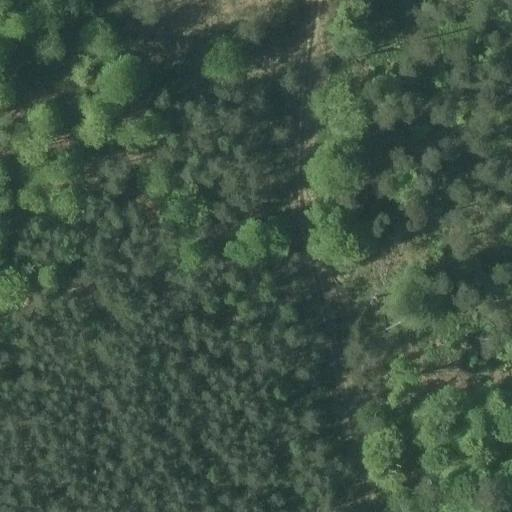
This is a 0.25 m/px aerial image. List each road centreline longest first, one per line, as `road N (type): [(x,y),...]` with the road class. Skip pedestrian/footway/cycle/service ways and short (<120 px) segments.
road 1 (track): [(288,0),(287,191),(358,511)]
road 2 (track): [(511,375),(334,428)]
